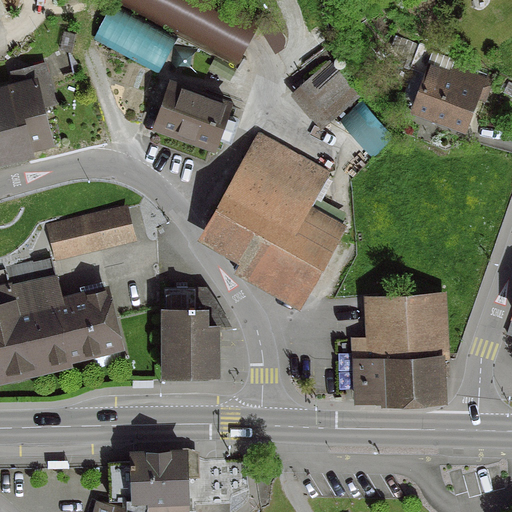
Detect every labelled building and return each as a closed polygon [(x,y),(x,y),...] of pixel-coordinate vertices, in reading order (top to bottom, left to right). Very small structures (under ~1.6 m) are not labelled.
[(259,13),(235,0),(109,0),(108,2),(232,66),(259,13)] [(435,51),(417,44),(411,60),(448,74),(456,53),(437,46),(435,51)] [(324,113),(351,90),(326,62),(299,85),(324,113)] [(10,97),(0,99),(0,157),(25,152),(22,136),(43,131),(38,109),(52,105),(42,65),(28,68),(31,82),(8,88),(10,97)] [(408,106),(462,126),(474,92),(427,74),(415,105),(409,103),(408,106)] [(226,104),(169,85),(154,126),(211,146),(223,114),(230,116),(233,107),(226,104)] [(283,281),(278,289),(297,300),(336,230),(304,212),(326,173),(257,134),(204,227),(227,239),(222,247),(283,281)] [(129,238),(122,209),(49,227),(56,256),(129,238)] [(131,353),(124,323),(119,304),(68,317),(63,296),(69,294),(62,267),(17,278),(21,296),(18,296),(19,300),(21,299),(23,307),(0,312),(0,380),(1,385),(131,353)] [(209,289),(178,289),(179,375),(231,375),(230,326),(218,326),(218,310),(208,310),(209,289)] [(429,358),(426,294),(379,296),(381,337),(353,339),(355,401),(440,399),(438,376),(445,375),(445,363),(437,364),(437,358),(429,358)] [(186,461),(182,461),(182,452),(131,454),(131,462),(106,463),(107,499),(124,498),(124,508),(139,511),(183,511),(183,477),(185,477),(185,475),(196,475),(196,464),(186,461)] [(139,511),(124,508),(94,501),(90,511),(139,511)]
